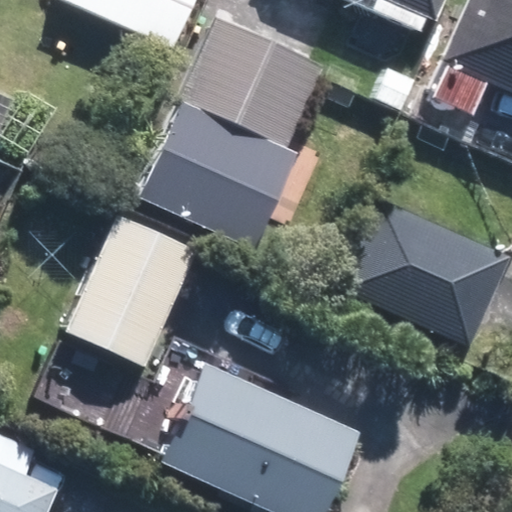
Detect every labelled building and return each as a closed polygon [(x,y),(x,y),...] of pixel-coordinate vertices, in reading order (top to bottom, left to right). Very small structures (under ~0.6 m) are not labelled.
[(192,0),(61,0),(171,49),(192,0)] [(364,0),(417,22),(422,9),(435,14),(440,0),(364,0)] [(511,0),(467,0),(443,57),(511,86),(511,0)] [(181,105),(282,149),(319,64),(204,14),(166,99),(181,105)] [(282,149),(181,105),(139,200),(255,250),(297,155),(282,149)] [(502,254),(373,198),(336,284),(464,340),(502,254)] [(143,365),(194,248),(113,213),(62,330),(143,365)] [(201,360),(156,458),(274,511),(320,511),(358,431),(201,360)] [(0,511),(44,511),(56,485),(24,472),(34,448),(0,434),(0,511)]
